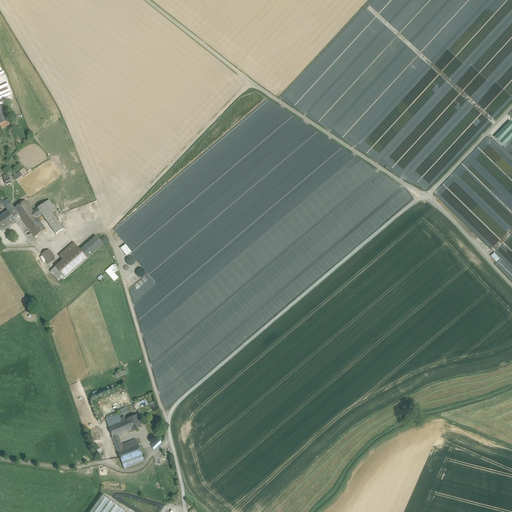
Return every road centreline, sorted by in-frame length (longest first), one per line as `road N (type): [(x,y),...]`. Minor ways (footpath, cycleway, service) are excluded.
road 1 (residential): [(146,0),(250,82),(429,197),(511,108)]
road 2 (track): [(185,511),(169,408),(421,194)]
road 3 (track): [(250,82),(106,231),(0,248)]
road 4 (unknown): [(110,259),(168,420)]
road 5 (track): [(511,286),(429,197)]
